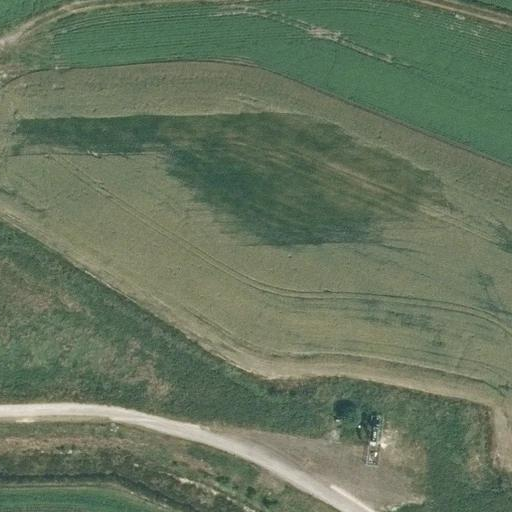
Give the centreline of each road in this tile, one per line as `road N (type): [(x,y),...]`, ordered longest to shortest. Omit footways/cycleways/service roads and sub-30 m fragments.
road 1 (track): [(0,414),(99,410),(202,437),(263,459),(353,511)]
road 2 (track): [(0,45),(37,21),(175,0)]
